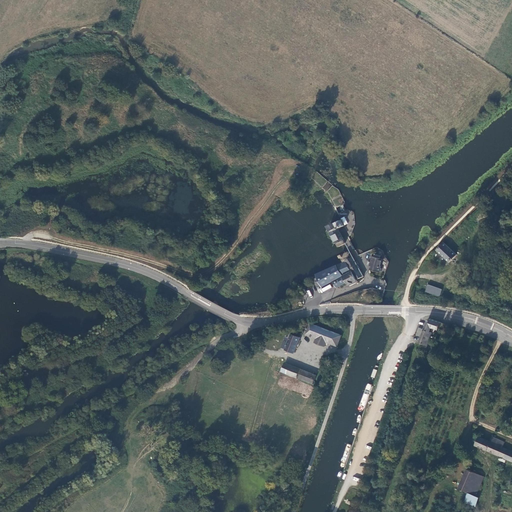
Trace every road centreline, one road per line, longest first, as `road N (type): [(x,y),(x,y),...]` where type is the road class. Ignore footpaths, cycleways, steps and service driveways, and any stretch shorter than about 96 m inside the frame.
road 1 (tertiary): [(511,337),(479,321),(401,308),(239,320),(133,266),(0,241)]
road 2 (track): [(22,244),(40,235),(206,274),(286,178),(307,173),(321,185)]
